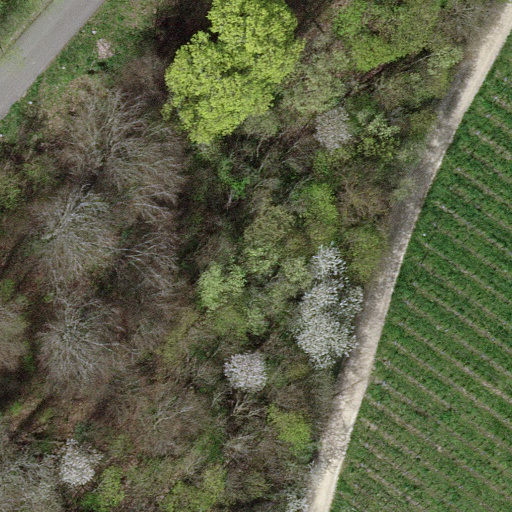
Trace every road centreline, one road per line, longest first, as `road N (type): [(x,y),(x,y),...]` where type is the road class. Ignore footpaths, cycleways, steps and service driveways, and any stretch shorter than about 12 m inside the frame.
road 1 (track): [(509,0),(402,211),(311,511)]
road 2 (unclassified): [(0,99),(88,0)]
